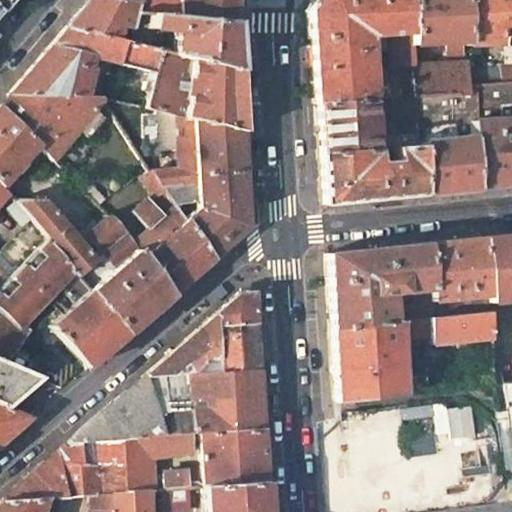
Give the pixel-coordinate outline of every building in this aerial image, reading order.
[(118,24),(128,26),(131,13),(134,0),(86,0),(76,12),(65,25),(115,38),(118,24)] [(134,0),(131,13),(232,20),(230,0),(134,0)] [(314,91),(315,102),(414,97),(467,94),(467,82),(466,67),(465,59),(447,61),(427,62),(412,63),(408,0),(315,0),(309,7),(309,13),(310,26),(314,91)] [(408,0),(412,63),(427,62),(426,41),(446,40),(447,61),(465,59),(464,44),(461,0),(408,0)] [(467,82),(511,79),(511,0),(461,0),(464,44),(511,41),(511,64),(466,67),(467,82)] [(233,43),(232,20),(131,13),(128,26),(125,40),(163,50),(162,31),(178,33),(179,54),(235,68),(233,43)] [(115,38),(65,25),(37,59),(8,91),(80,97),(88,69),(86,68),(89,56),(113,63),(120,39),(115,38)] [(142,107),(155,110),(238,129),(238,126),(236,97),(235,68),(179,54),(163,50),(125,40),(120,39),(113,63),(145,72),(140,90),(147,92),(142,107)] [(511,115),(505,116),(504,101),(511,100),(511,79),(467,82),(467,94),(473,188),(502,184),(511,183),(511,115)] [(101,98),(80,97),(8,91),(3,97),(0,101),(0,105),(37,141),(52,155),(58,148),(101,98)] [(449,190),(473,188),(467,94),(414,97),(417,145),(420,193),(449,190)] [(315,102),(316,122),(318,153),(417,145),(414,97),(315,102)] [(37,141),(0,105),(0,179),(1,181),(14,167),(37,141)] [(184,219),(209,258),(245,227),(242,193),(238,129),(155,110),(158,149),(176,149),(177,167),(151,169),(163,186),(186,185),(197,185),(198,206),(184,219)] [(417,145),(318,153),(320,190),(321,204),(371,198),(420,193),(417,145)] [(71,160),(58,148),(52,155),(64,167),(71,160)] [(108,195),(71,160),(64,167),(99,200),(108,195)] [(163,186),(151,169),(148,169),(138,175),(158,207),(164,214),(175,205),(171,199),(163,186)] [(0,203),(12,216),(22,206),(16,198),(1,181),(0,179),(0,285),(23,261),(8,246),(0,254),(0,203)] [(187,199),(186,185),(163,186),(171,199),(187,199)] [(158,207),(147,195),(133,208),(148,226),(133,240),(168,294),(185,279),(209,258),(184,219),(175,205),(164,214),(158,207)] [(168,294),(133,240),(121,221),(110,211),(89,231),(103,248),(94,256),(80,239),(47,200),(16,198),(22,206),(34,220),(47,236),(126,331),(148,312),(168,294)] [(34,220),(22,206),(12,216),(5,224),(17,237),(34,220)] [(511,232),(511,233),(479,236),(486,301),(511,298),(511,232)] [(47,324),(57,336),(84,368),(126,331),(47,236),(30,254),(23,261),(0,285),(0,362),(0,363),(24,331),(19,325),(57,284),(72,302),(47,324)] [(452,239),(427,241),(433,320),(488,315),(486,301),(479,236),(452,239)] [(17,237),(8,246),(23,261),(30,254),(17,237)] [(327,286),(330,331),(393,325),(390,294),(404,293),(405,301),(415,300),(416,309),(405,310),(406,323),(433,320),(427,241),(377,247),(325,252),(326,271),(327,286)] [(141,377),(254,368),(251,310),(250,294),(236,294),(178,345),(141,377)] [(433,320),(406,323),(393,325),(330,331),(332,362),(334,402),(426,392),(424,361),(399,363),(397,341),(426,338),(427,345),(491,337),(488,315),(433,320)] [(0,363),(0,362),(0,403),(14,409),(45,381),(0,363)] [(105,408),(68,440),(147,436),(193,433),(205,432),(258,429),(256,399),(254,368),(141,377),(105,408)] [(30,415),(14,409),(0,403),(0,441),(6,437),(30,415)] [(258,429),(205,432),(193,433),(147,436),(148,453),(178,451),(187,446),(186,440),(196,439),(198,468),(200,486),(261,482),(260,456),(258,429)] [(26,477),(2,498),(43,496),(92,493),(147,490),(149,490),(148,453),(147,436),(68,440),(26,477)] [(191,487),(200,486),(198,468),(183,469),(184,487),(191,487)] [(183,469),(160,471),(161,489),(184,487),(183,469)] [(200,486),(201,511),(263,511),(261,482),(200,486)] [(184,487),(161,489),(162,509),(187,508),(186,496),(191,496),(191,487),(184,487)] [(148,511),(147,490),(92,493),(91,511),(148,511)] [(0,511),(37,511),(43,496),(2,498),(0,499),(0,511)]
